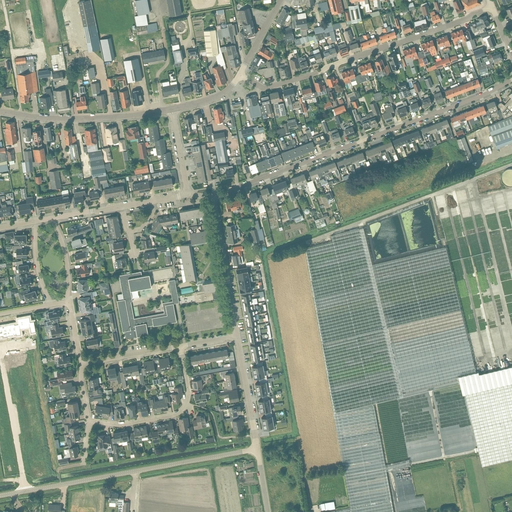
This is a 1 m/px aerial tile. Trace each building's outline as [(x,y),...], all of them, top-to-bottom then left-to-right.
[(100,49),(95,24),(90,0),(87,0),(78,2),(83,26),(88,51),(100,49)] [(179,0),(166,0),(169,16),(182,14),(179,0)] [(343,11),(339,0),(328,0),(332,13),(343,11)] [(361,20),(357,4),(356,0),(350,0),(351,5),(348,6),(351,23),(361,20)] [(356,0),(357,4),(360,4),(364,7),(364,6),(365,12),(369,11),(368,3),(365,4),(364,0),(356,0)] [(463,11),(461,6),(458,0),(456,0),(453,2),(456,8),(458,13),(463,11)] [(461,0),(466,9),(480,3),(478,0),(461,0)] [(318,4),(320,11),(328,9),(326,2),(318,4)] [(238,11),(241,22),(251,19),(249,8),(238,11)] [(290,12),(288,11),(284,8),(276,21),(280,24),(282,25),(285,21),(290,12)] [(372,17),(371,17),(374,29),(379,28),(377,19),(381,17),(380,10),(371,12),(372,17)] [(441,20),(439,15),(438,13),(435,14),(434,11),(430,13),(433,23),(441,20)] [(292,15),(291,16),(292,23),(293,25),(293,28),(296,27),(296,28),(300,27),(302,37),(303,37),(307,36),(306,29),(307,29),(307,26),(305,18),(298,19),(297,14),(292,15)] [(479,21),(482,27),(489,24),(485,15),(478,18),(479,21)] [(412,30),(410,25),(409,24),(405,25),(404,20),(403,21),(402,19),(399,20),(398,17),(394,18),(396,23),(397,28),(402,26),(404,32),(412,30)] [(428,29),(426,21),(425,18),(414,22),(417,32),(428,29)] [(244,31),(245,37),(246,37),(256,34),(251,19),(241,22),(244,31)] [(479,33),(484,32),(482,27),(479,21),(471,24),(472,26),(470,26),(472,31),(478,29),(479,30),(479,33)] [(383,23),(384,28),(385,28),(388,39),(396,36),(394,31),(390,32),(389,30),(388,30),(386,22),(383,23)] [(154,23),(145,25),(147,33),(155,31),(154,23)] [(221,29),(217,30),(219,40),(223,39),(223,37),(230,35),(232,45),(226,46),(227,53),(228,54),(237,52),(237,50),(234,35),(234,34),(238,34),(236,24),(231,24),(232,27),(229,27),(221,29)] [(147,33),(145,25),(135,27),(137,35),(147,33)] [(284,31),(285,37),(293,34),(292,28),(284,31)] [(381,41),(388,39),(385,28),(384,28),(382,29),(383,33),(384,32),(384,34),(379,36),(381,41)] [(207,55),(212,55),(216,54),(216,55),(218,66),(212,68),(216,80),(215,80),(217,85),(226,82),(221,66),(225,64),(221,52),(220,48),(220,47),(219,40),(217,30),(215,30),(215,29),(204,30),(206,49),(207,55)] [(353,39),(350,29),(345,31),(352,51),(359,49),(356,41),(358,40),(357,36),(354,36),(355,40),(352,41),(352,39),(353,39)] [(459,38),(460,42),(463,41),(466,40),(462,29),(456,31),(459,38)] [(248,43),(246,37),(245,37),(244,31),(240,32),(243,45),(248,43)] [(456,31),(450,33),(452,38),(454,44),(457,43),(456,39),(459,38),(456,31)] [(314,35),(316,39),(317,41),(324,38),(322,33),(314,35)] [(293,34),(285,37),(286,43),(294,40),(293,34)] [(447,35),(442,37),(446,47),(447,49),(449,49),(449,46),(450,45),(449,42),(448,40),(447,35)] [(487,36),(482,38),(483,42),(485,41),(487,47),(490,46),(490,47),(491,46),(496,44),(493,36),(489,38),(488,35),(487,36)] [(277,40),(276,39),(272,36),(269,41),(277,45),(277,40)] [(443,51),(447,49),(442,37),(436,39),(438,43),(440,48),(441,49),(443,48),(443,51)] [(109,38),(100,40),(104,61),(114,60),(109,38)] [(432,40),(427,42),(430,49),(433,56),(436,55),(436,51),(432,40)] [(432,56),(433,56),(430,49),(427,42),(421,44),(425,55),(430,53),(432,56)] [(346,47),(345,43),(337,45),(339,51),(341,55),(348,53),(346,47)] [(328,49),(331,56),(337,54),(334,47),(333,44),(330,45),(331,48),(328,49)] [(325,59),(331,56),(328,49),(327,45),(324,47),(325,50),(323,51),(324,54),(325,59)] [(262,46),(258,53),(262,56),(268,60),(269,58),(271,60),(274,54),(273,53),(274,51),(268,48),(266,48),(265,48),(262,46)] [(414,47),(409,49),(413,59),(418,57),(416,51),(414,47)] [(473,51),(475,58),(478,57),(485,55),(482,47),(473,51)] [(152,48),(149,49),(149,52),(151,61),(154,60),(154,61),(158,60),(158,59),(156,51),(153,52),(152,48)] [(197,48),(187,50),(188,56),(197,54),(198,54),(197,48)] [(181,49),(170,51),(173,64),(184,61),(181,49)] [(318,49),(312,51),(316,62),(322,60),(321,55),(318,49)] [(407,64),(407,63),(413,60),(413,59),(409,49),(403,51),(405,58),(402,59),(404,64),(404,65),(407,64)] [(156,51),(158,59),(161,59),(161,60),(165,59),(163,50),(156,51)] [(311,64),(316,62),(312,51),(309,52),(311,55),(308,56),(311,64)] [(491,54),(482,58),(483,62),(481,63),(479,57),(475,58),(480,73),(487,70),(487,69),(486,65),(494,62),(502,59),(499,51),(491,54)] [(151,62),(151,61),(149,52),(142,54),(144,63),(144,62),(147,61),(147,62),(151,62)] [(240,65),(237,52),(228,54),(230,67),(240,65)] [(395,53),(388,56),(388,58),(389,61),(390,61),(393,70),(399,68),(397,63),(399,62),(395,53)] [(299,67),(298,62),(296,54),(294,55),(295,59),(290,60),(292,69),(299,67)] [(258,66),(261,60),(265,62),(267,60),(262,57),(262,58),(256,55),(252,63),(253,64),(251,66),(257,69),(259,67),(258,66)] [(35,71),(34,72),(33,61),(34,61),(33,56),(15,58),(21,102),(29,101),(28,97),(30,97),(29,92),(38,91),(35,71)] [(305,57),(302,58),(301,57),(298,58),(299,63),(300,65),(302,70),(309,67),(307,63),(305,57)] [(448,57),(442,59),(445,66),(451,63),(452,62),(450,57),(448,58),(448,57)] [(134,64),(139,63),(138,58),(124,60),(128,82),(142,79),(140,71),(135,72),(134,64)] [(470,58),(464,61),(465,65),(470,64),(471,67),(473,66),(470,58)] [(381,59),(375,61),(377,65),(378,68),(377,68),(379,74),(383,72),(384,75),(386,74),(387,75),(390,74),(388,70),(387,65),(384,66),(381,59)] [(445,66),(442,59),(434,62),(436,69),(445,66)] [(370,63),(364,65),(367,72),(368,76),(371,74),(374,73),(372,67),(370,63)] [(290,76),(289,71),(288,66),(284,67),(283,65),(279,66),(280,68),(279,68),(281,78),(290,76)] [(358,75),(361,82),(365,81),(364,77),(368,76),(367,72),(364,65),(359,67),(361,74),(358,75)] [(89,78),(95,76),(94,67),(87,68),(89,78)] [(361,82),(358,75),(355,76),(353,69),(347,71),(351,83),(356,81),(357,84),(361,82)] [(351,83),(347,71),(341,73),(345,84),(348,83),(349,87),(352,86),(351,83)] [(62,72),(52,73),(53,76),(54,81),(63,80),(62,72)] [(202,90),(200,82),(203,81),(201,72),(195,73),(196,81),(193,82),(194,92),(195,92),(195,93),(199,92),(199,91),(202,90)] [(480,85),(477,78),(475,72),(473,72),(473,73),(471,73),(473,77),(470,78),(471,81),(473,87),(480,85)] [(212,83),(213,83),(211,78),(208,79),(207,73),(203,75),(205,80),(204,80),(205,83),(204,83),(206,87),(205,87),(207,86),(208,89),(214,87),(212,83)] [(126,75),(116,76),(117,81),(123,80),(124,85),(128,84),(126,75)] [(464,83),(467,90),(473,87),(471,81),(467,82),(466,79),(467,78),(466,75),(462,77),(463,80),(464,83)] [(333,76),(326,78),(329,86),(338,83),(336,78),(334,79),(333,76)] [(189,82),(191,82),(190,77),(184,79),(186,84),(181,85),(182,89),(183,95),(192,93),(190,87),(189,82)] [(427,88),(432,86),(429,77),(424,80),(427,88)] [(321,80),(314,82),(318,95),(326,93),(324,85),(322,85),(321,80)] [(106,101),(105,94),(100,94),(98,82),(91,83),(92,92),(96,91),(98,107),(107,106),(106,101)] [(451,88),(453,95),(460,92),(458,86),(457,83),(456,84),(450,86),(451,88)] [(458,86),(460,92),(467,90),(464,83),(458,86)] [(169,85),(171,94),(171,93),(174,93),(175,94),(179,93),(177,84),(169,85)] [(171,94),(169,85),(162,87),(164,96),(164,95),(167,94),(168,95),(171,94)] [(76,102),(77,108),(86,107),(85,100),(84,96),(86,95),(85,91),(84,91),(84,87),(80,88),(80,92),(81,98),(76,99),(76,102)] [(300,100),(301,107),(303,112),(307,111),(304,100),(315,97),(313,90),(311,90),(310,87),(301,90),(303,96),(299,97),(300,100)] [(434,94),(435,97),(436,101),(443,99),(442,97),(444,96),(444,97),(443,95),(442,95),(439,87),(435,88),(436,92),(433,93),(434,94)] [(14,98),(13,93),(13,89),(1,91),(1,88),(0,88),(0,96),(2,96),(2,99),(14,98)] [(50,106),(50,105),(54,105),(53,100),(52,93),(51,93),(50,88),(45,89),(47,97),(40,98),(41,108),(50,106)] [(293,88),(288,89),(293,108),(293,109),(301,107),(300,100),(294,102),(293,96),(295,95),(293,88)] [(447,97),(453,95),(451,88),(444,91),(447,97)] [(70,109),(69,104),(67,89),(53,91),(54,101),(55,106),(57,105),(58,111),(70,109)] [(288,89),(283,90),(284,95),(285,98),(286,101),(287,101),(288,102),(288,104),(290,109),(293,108),(288,89)] [(118,103),(116,90),(112,90),(110,91),(111,99),(112,104),(113,109),(119,108),(118,103)] [(140,90),(131,91),(134,105),(142,103),(141,95),(140,90)] [(328,92),(333,107),(337,105),(335,100),(336,99),(333,90),(328,92)] [(130,106),(129,101),(128,101),(127,91),(120,92),(122,107),(130,106)] [(501,112),(511,100),(511,91),(509,95),(511,97),(504,105),(501,103),(498,104),(500,109),(501,112)] [(279,100),(278,96),(277,92),(270,93),(272,102),(273,102),(276,113),(280,113),(281,116),(286,114),(283,103),(278,104),(277,101),(279,100)] [(259,103),(258,103),(261,115),(272,112),(270,102),(269,98),(268,94),(260,96),(262,105),(259,105),(259,103)] [(431,104),(429,99),(428,94),(424,95),(425,97),(421,99),(424,106),(431,104)] [(256,95),(245,97),(246,100),(246,101),(247,106),(247,107),(248,106),(251,106),(253,117),(256,116),(261,115),(258,103),(257,103),(256,96),(256,95)] [(408,113),(406,108),(405,107),(402,100),(398,101),(401,108),(397,110),(400,116),(408,113)] [(419,108),(417,104),(416,100),(413,101),(414,103),(410,105),(411,106),(413,111),(419,108)] [(511,100),(501,112),(504,119),(511,114),(511,112),(508,109),(511,107),(511,105),(511,100)] [(494,101),(486,104),(488,108),(489,110),(488,111),(489,114),(496,112),(497,115),(498,114),(499,117),(499,118),(500,120),(504,119),(501,112),(500,109),(497,111),(496,108),(496,106),(494,101)] [(242,106),(241,102),(231,104),(232,109),(232,108),(233,112),(238,111),(238,107),(242,106)] [(367,116),(371,127),(377,124),(374,115),(380,112),(376,102),(370,104),(373,112),(371,112),(371,115),(367,117),(367,116)] [(395,113),(392,105),(391,103),(387,104),(388,107),(385,108),(386,112),(383,114),(386,121),(393,119),(391,113),(394,112),(394,113),(395,113)] [(344,105),(334,109),(331,110),(333,116),(336,115),(335,114),(345,110),(344,105)] [(479,114),(486,112),(485,111),(483,105),(477,108),(479,114)] [(221,107),(213,109),(214,112),(213,112),(213,113),(213,116),(214,117),(214,116),(215,123),(223,121),(222,115),(223,115),(223,111),(221,111),(221,107)] [(477,108),(470,110),(475,123),(479,122),(478,119),(477,119),(475,115),(479,114),(477,108)] [(470,110),(463,113),(466,119),(468,118),(471,125),(475,123),(470,110)] [(193,115),(194,120),(195,120),(195,124),(202,122),(201,113),(193,115)] [(371,127),(367,116),(361,118),(359,113),(356,115),(358,120),(361,119),(364,129),(371,127)] [(457,115),(459,122),(462,128),(466,127),(465,124),(464,124),(463,120),(466,119),(463,113),(457,115)] [(511,114),(504,119),(500,120),(488,126),(492,136),(494,143),(496,148),(511,141),(511,114)] [(459,122),(457,115),(450,118),(454,126),(457,125),(456,123),(459,122)] [(197,130),(195,124),(195,120),(194,120),(192,120),(191,118),(184,119),(186,131),(186,130),(186,129),(190,129),(190,130),(193,129),(193,130),(197,130)] [(446,119),(440,121),(443,128),(446,127),(448,133),(449,134),(445,136),(447,140),(453,137),(451,132),(449,125),(448,124),(446,119)] [(434,124),(436,130),(439,129),(442,136),(445,135),(442,128),(443,128),(440,121),(434,124)] [(17,143),(14,126),(14,122),(6,123),(7,128),(5,128),(7,144),(17,143)] [(352,126),(350,122),(347,123),(348,126),(344,127),(347,136),(354,133),(352,126)] [(284,128),(277,129),(279,137),(289,133),(287,123),(283,124),(284,128)] [(427,126),(430,132),(433,131),(437,143),(441,142),(440,138),(439,139),(436,130),(434,124),(427,126)] [(149,132),(149,133),(157,132),(157,129),(158,129),(157,125),(148,127),(149,132)] [(52,138),(51,131),(50,126),(44,127),(45,132),(46,139),(52,138)] [(139,137),(138,131),(137,126),(128,128),(129,131),(126,132),(127,139),(130,138),(130,139),(139,137)] [(243,137),(253,134),(258,132),(256,126),(252,128),(252,127),(241,130),(243,137)] [(430,141),(426,143),(428,149),(435,146),(429,133),(430,132),(427,126),(421,129),(423,135),(427,134),(430,141)] [(118,142),(116,127),(105,128),(106,134),(107,143),(118,142)] [(30,133),(30,128),(23,128),(22,128),(22,136),(24,136),(24,141),(26,142),(30,142),(30,141),(33,141),(32,134),(30,134),(30,133)] [(64,129),(64,134),(65,144),(69,144),(71,158),(79,157),(76,139),(75,139),(74,136),(72,136),(71,129),(64,129)] [(97,143),(95,134),(94,129),(85,130),(87,145),(93,177),(99,176),(106,175),(107,175),(102,150),(98,150),(97,143)] [(340,138),(339,134),(337,129),(330,132),(331,136),(333,141),(340,138)] [(33,149),(35,162),(45,160),(43,148),(42,149),(40,139),(41,139),(40,135),(40,130),(33,131),(34,136),(34,139),(33,139),(34,144),(37,144),(38,148),(33,149)] [(412,132),(414,139),(417,138),(419,143),(423,142),(420,135),(418,130),(412,132)] [(157,132),(149,133),(150,141),(155,140),(158,140),(158,136),(159,136),(158,132),(157,132)] [(214,141),(221,140),(225,139),(224,132),(218,133),(213,134),(214,141)] [(405,135),(409,144),(412,143),(416,153),(419,152),(414,139),(412,132),(405,135)] [(326,143),(325,139),(324,137),(323,133),(313,137),(315,143),(318,142),(319,146),(326,143)] [(296,155),(291,140),(289,135),(284,137),(284,138),(287,137),(290,145),(286,147),(290,157),(296,155)] [(304,140),(306,144),(308,150),(314,148),(314,147),(314,148),(312,141),(308,143),(306,139),(307,139),(306,135),(303,136),(304,140)] [(399,137),(402,144),(405,143),(409,152),(412,151),(409,144),(405,135),(399,137)] [(401,144),(402,144),(399,137),(392,140),(394,145),(396,149),(399,148),(400,151),(401,151),(403,150),(401,144)] [(456,140),(457,140),(465,163),(473,161),(464,137),(456,140)] [(125,139),(118,140),(120,151),(127,150),(125,139)] [(155,140),(156,147),(164,146),(163,143),(164,143),(164,139),(158,140),(155,140)] [(302,152),(300,146),(296,147),(295,143),(294,139),(291,140),(296,155),(302,152)] [(218,162),(224,161),(221,140),(214,141),(218,162)] [(384,143),(387,150),(390,148),(395,160),(398,159),(392,146),(391,141),(384,143)] [(144,142),(138,143),(141,158),(146,157),(144,142)] [(273,146),(272,146),(271,146),(269,142),(268,142),(271,149),(270,149),(273,156),(276,163),(282,160),(280,154),(278,149),(275,150),(274,147),(273,146)] [(290,157),(286,147),(285,143),(282,144),(284,149),(281,151),(282,153),(281,153),(284,159),(290,157)] [(384,143),(378,146),(382,156),(385,154),(387,161),(390,160),(386,150),(387,150),(384,143)] [(446,143),(439,145),(443,156),(450,154),(446,143)] [(267,158),(270,165),(276,163),(273,156),(270,158),(265,144),(262,145),(263,146),(266,155),(267,158)] [(300,146),(302,152),(308,150),(306,144),(300,146)] [(161,154),(165,153),(164,150),(165,150),(165,146),(164,146),(156,147),(157,155),(161,154)] [(372,148),(374,155),(377,154),(379,160),(383,159),(381,156),(382,156),(378,146),(372,148)] [(111,160),(109,148),(103,149),(105,161),(111,160)] [(374,155),(372,148),(365,151),(367,155),(368,157),(370,156),(373,163),(376,161),(374,155)] [(24,151),(26,172),(33,171),(31,150),(24,151)] [(254,151),(251,152),(258,170),(264,167),(262,161),(258,162),(254,151)] [(170,152),(165,153),(161,154),(162,161),(171,160),(171,159),(170,159),(170,156),(170,152)] [(252,172),(258,170),(251,152),(249,153),(251,156),(249,157),(250,161),(252,164),(250,165),(249,163),(244,165),(247,174),(250,172),(252,171),(252,172),(251,172),(252,172)] [(356,154),(358,161),(365,158),(362,152),(356,154)] [(350,157),(352,163),(355,162),(357,166),(359,165),(358,161),(356,154),(350,157)] [(343,159),(346,166),(349,165),(351,171),(354,169),(352,163),(350,157),(343,159)] [(264,167),(270,165),(267,158),(262,161),(264,167)] [(339,168),(346,166),(343,159),(337,161),(339,168)] [(171,160),(162,161),(164,168),(167,168),(172,167),(172,166),(171,167),(171,163),(172,163),(171,160)] [(328,164),(330,170),(334,169),(336,176),(339,175),(335,162),(328,164)] [(322,166),(325,175),(328,174),(329,176),(332,175),(330,171),(330,170),(328,164),(322,166)] [(148,172),(147,165),(133,168),(135,175),(148,172)] [(230,169),(225,170),(227,177),(234,176),(233,169),(232,165),(229,166),(230,169)] [(315,169),(320,180),(323,179),(324,182),(327,181),(325,176),(325,175),(322,166),(315,169)] [(511,168),(510,169),(507,169),(505,170),(503,172),(502,174),(501,177),(501,180),(502,182),(504,184),(506,186),(508,187),(511,187),(511,186),(511,168)] [(320,180),(315,169),(309,171),(312,181),(315,180),(317,183),(320,182),(320,180)] [(58,170),(49,172),(52,189),(61,187),(58,170)] [(202,181),(211,180),(210,174),(198,177),(198,178),(197,179),(198,183),(202,182),(202,181)] [(304,174),(297,176),(301,188),(302,190),(305,189),(303,184),(307,183),(305,179),(304,174)] [(99,176),(99,178),(100,184),(107,183),(106,175),(99,176)] [(292,190),(295,200),(299,198),(295,188),(297,187),(298,188),(300,188),(301,188),(297,176),(291,179),(292,183),(294,189),(292,190)] [(279,183),(283,193),(288,191),(292,201),(295,200),(292,190),(289,191),(285,181),(279,183)] [(276,195),(273,196),(276,203),(279,201),(277,196),(283,194),(283,193),(279,183),(273,186),(274,190),(276,195)] [(74,196),(72,196),(73,201),(75,201),(75,203),(84,202),(83,198),(86,197),(86,192),(85,189),(84,184),(80,185),(81,190),(79,190),(74,191),(74,195),(74,196)] [(260,195),(262,201),(264,200),(263,198),(270,195),(269,192),(267,188),(261,190),(262,194),(260,195)] [(99,199),(99,194),(98,189),(93,190),(93,191),(89,192),(90,200),(99,199)] [(256,192),(249,194),(251,199),(251,201),(253,205),(255,204),(254,200),(258,198),(260,204),(263,203),(262,201),(260,195),(259,194),(257,195),(256,192)] [(69,195),(62,196),(64,206),(66,205),(70,204),(69,195)] [(34,206),(33,196),(26,197),(27,203),(18,204),(20,213),(21,214),(23,213),(24,212),(31,211),(30,207),(34,206)] [(56,198),(57,206),(62,206),(64,206),(62,196),(56,198)] [(13,214),(12,209),(15,208),(14,199),(6,200),(6,203),(8,215),(12,215),(13,214)] [(43,200),(45,209),(49,208),(51,208),(49,199),(43,200)] [(40,209),(45,209),(43,200),(37,201),(38,207),(37,207),(38,210),(40,210),(40,209)] [(244,207),(242,200),(226,203),(228,211),(244,207)] [(289,212),(287,213),(290,220),(292,219),(301,215),(298,208),(289,212)] [(177,214),(170,215),(172,224),(178,222),(177,214)] [(163,216),(165,225),(172,224),(170,215),(163,216)] [(165,225),(163,216),(157,218),(153,223),(160,228),(162,225),(165,225)] [(70,228),(67,229),(69,237),(74,235),(84,232),(94,228),(94,227),(92,222),(88,223),(89,225),(76,230),(75,226),(74,227),(74,226),(70,227),(70,228)] [(160,228),(153,223),(150,228),(154,231),(157,233),(160,228)] [(226,244),(229,243),(237,242),(234,225),(231,225),(226,226),(228,236),(225,237),(226,244)] [(345,479),(386,472),(410,466),(409,459),(385,465),(374,405),(350,410),(350,409),(396,398),(460,383),(463,395),(464,395),(465,394),(480,455),(483,466),(511,459),(511,366),(479,374),(478,372),(476,372),(462,314),(460,308),(445,247),(372,265),(363,227),(331,235),(332,241),(305,248),(306,248),(322,341),(334,413),(337,432),(337,433),(345,479)] [(106,241),(109,241),(113,240),(113,237),(121,235),(120,230),(108,232),(109,237),(106,238),(106,241)] [(13,232),(4,233),(5,238),(14,238),(15,243),(26,243),(26,235),(13,235),(13,232)] [(84,232),(74,235),(75,238),(72,240),(72,242),(71,242),(73,247),(78,246),(78,245),(87,242),(85,238),(86,238),(84,232)] [(156,235),(149,233),(142,235),(142,238),(143,238),(143,240),(141,240),(142,247),(147,246),(150,245),(152,245),(151,241),(153,241),(152,236),(156,237),(156,235)] [(116,239),(113,240),(109,241),(109,244),(113,243),(115,252),(119,252),(119,251),(124,250),(122,241),(116,242),(116,239)] [(177,252),(180,251),(190,250),(189,244),(176,246),(177,252)] [(16,257),(21,257),(26,257),(26,249),(20,249),(20,245),(12,246),(12,250),(16,250),(16,257)] [(169,245),(166,246),(156,248),(157,251),(145,253),(146,256),(144,257),(145,262),(156,260),(155,254),(158,254),(157,253),(166,251),(166,252),(170,251),(169,245)] [(234,265),(239,264),(240,264),(240,261),(243,260),(241,250),(243,250),(242,245),(233,247),(234,252),(237,251),(238,255),(232,256),(234,265)] [(91,247),(88,247),(82,249),(83,252),(74,254),(76,262),(86,259),(85,252),(92,250),(91,247)] [(127,265),(125,258),(122,258),(121,254),(122,254),(122,253),(114,255),(116,263),(117,263),(118,266),(127,265)] [(22,260),(14,262),(16,270),(19,269),(19,272),(22,272),(26,272),(26,271),(29,270),(29,269),(29,265),(28,266),(28,264),(24,265),(24,263),(23,264),(22,260)] [(91,269),(92,268),(92,263),(83,264),(83,268),(77,269),(78,276),(81,275),(82,276),(84,276),(85,275),(89,274),(88,269),(91,269)] [(118,300),(117,301),(122,332),(125,331),(126,338),(127,338),(132,337),(135,337),(135,336),(137,336),(147,334),(148,334),(146,326),(153,325),(153,326),(154,326),(176,321),(176,322),(174,306),(173,304),(175,303),(177,303),(178,303),(179,303),(176,283),(175,280),(174,280),(169,281),(172,296),(173,301),(163,303),(164,313),(156,315),(140,317),(134,319),(131,301),(132,301),(132,299),(130,291),(131,291),(136,290),(139,289),(151,287),(150,279),(149,274),(142,276),(141,271),(138,272),(131,273),(119,275),(120,280),(120,284),(122,283),(123,292),(122,292),(122,294),(117,295),(118,300)] [(25,274),(14,276),(15,280),(16,283),(20,283),(21,286),(24,286),(28,286),(28,285),(32,284),(30,277),(24,278),(24,275),(25,274)] [(79,290),(87,290),(86,280),(78,280),(78,286),(77,286),(78,289),(79,289),(79,290)] [(211,291),(218,290),(217,281),(209,282),(211,291)] [(202,283),(204,293),(211,291),(209,282),(202,283)] [(30,292),(29,289),(18,292),(20,299),(25,297),(26,301),(37,297),(35,291),(30,292)] [(211,291),(213,299),(220,298),(218,290),(211,291)] [(78,299),(78,300),(78,301),(78,302),(78,303),(79,303),(79,304),(80,304),(80,305),(90,303),(89,299),(94,298),(93,296),(97,295),(96,291),(93,292),(90,292),(85,293),(85,297),(84,297),(79,298),(79,300),(78,300),(78,299)] [(211,291),(204,293),(198,294),(197,294),(198,302),(213,299),(211,291)] [(88,311),(89,315),(94,314),(99,313),(97,307),(91,308),(90,303),(80,305),(81,306),(80,307),(80,306),(79,306),(79,307),(79,308),(80,309),(80,310),(80,311),(81,311),(82,312),(88,311)] [(49,319),(60,318),(60,315),(61,314),(60,312),(59,312),(59,311),(56,311),(55,310),(53,311),(53,312),(48,313),(49,319)] [(81,327),(92,325),(91,319),(95,318),(94,314),(89,315),(85,315),(86,319),(80,320),(81,323),(80,324),(81,327)] [(24,318),(23,318),(25,328),(30,327),(31,332),(31,333),(36,332),(34,321),(30,322),(29,317),(24,318)] [(15,324),(14,325),(16,335),(21,334),(20,329),(25,328),(23,318),(17,319),(18,324),(15,324)] [(55,324),(47,325),(45,326),(46,332),(51,331),(52,337),(59,336),(64,335),(62,327),(57,328),(57,324),(55,324)] [(93,331),(92,325),(81,327),(81,331),(82,331),(83,334),(89,333),(89,337),(94,336),(98,335),(97,330),(93,331)] [(65,341),(60,342),(58,343),(58,339),(49,341),(50,347),(51,348),(54,347),(55,351),(59,350),(60,351),(62,350),(62,349),(66,349),(65,341)] [(98,346),(97,341),(97,339),(86,341),(87,344),(88,348),(91,347),(92,348),(98,346)] [(70,357),(65,357),(63,358),(62,354),(54,355),(55,361),(59,360),(60,366),(71,364),(70,357)] [(156,363),(158,372),(161,371),(160,368),(170,367),(170,368),(168,358),(163,359),(163,360),(159,361),(159,360),(159,362),(156,363)] [(158,372),(156,363),(153,363),(153,361),(153,362),(149,363),(149,361),(143,362),(144,368),(142,368),(143,376),(146,375),(145,372),(154,371),(155,373),(158,372)] [(252,369),(253,373),(263,371),(262,365),(263,365),(262,362),(256,363),(256,366),(252,367),(252,369)] [(130,365),(131,374),(135,374),(136,376),(139,375),(140,383),(141,383),(144,382),(144,381),(143,376),(142,368),(138,369),(137,365),(134,365),(134,364),(130,365)] [(120,372),(122,383),(123,388),(126,387),(125,378),(127,377),(127,375),(131,374),(130,365),(125,366),(126,367),(123,367),(123,371),(120,372)] [(118,383),(122,383),(120,372),(119,371),(116,372),(115,368),(108,369),(108,374),(110,381),(117,379),(118,383)] [(50,386),(51,386),(62,384),(61,380),(73,378),(73,377),(73,376),(73,374),(72,374),(72,370),(57,373),(58,379),(49,381),(50,386)] [(223,371),(220,372),(221,375),(223,375),(223,377),(225,377),(226,381),(235,379),(233,372),(228,373),(228,370),(223,371)] [(263,371),(253,373),(253,376),(254,376),(254,378),(258,377),(259,380),(267,379),(265,370),(263,371)] [(212,373),(203,375),(196,376),(196,380),(192,380),(194,388),(202,387),(201,382),(203,382),(204,381),(204,378),(206,378),(207,377),(206,375),(208,375),(208,377),(210,376),(211,378),(213,378),(212,373)] [(93,380),(88,380),(90,389),(93,388),(93,392),(94,395),(99,394),(102,394),(100,387),(98,387),(98,383),(101,382),(100,377),(97,378),(92,378),(93,380)] [(224,391),(227,391),(231,390),(231,387),(236,386),(235,379),(226,381),(223,381),(224,388),(223,388),(224,391)] [(255,386),(256,390),(268,387),(267,379),(259,380),(259,383),(255,384),(255,386)] [(66,383),(60,385),(61,389),(61,392),(65,391),(66,395),(71,394),(71,395),(76,394),(76,393),(75,389),(74,386),(72,386),(67,387),(66,383)] [(172,394),(172,397),(173,402),(180,400),(179,394),(182,393),(181,387),(174,388),(175,393),(172,394)] [(269,393),(268,387),(256,390),(256,393),(257,393),(257,395),(261,394),(262,397),(269,396),(268,393),(269,393)] [(196,403),(199,402),(199,404),(202,406),(205,405),(204,401),(207,401),(205,394),(209,394),(208,389),(201,390),(202,393),(194,395),(196,403)] [(227,391),(224,391),(220,392),(221,397),(226,396),(226,397),(229,397),(230,401),(238,399),(237,392),(228,394),(227,391)] [(158,400),(161,411),(166,410),(166,409),(168,409),(167,403),(170,402),(170,404),(171,404),(169,394),(165,395),(165,396),(163,397),(163,399),(158,400)] [(263,400),(258,401),(259,403),(258,403),(259,407),(270,405),(272,404),(270,396),(269,396),(262,397),(263,400)] [(135,398),(136,400),(137,404),(138,409),(140,408),(142,415),(148,414),(146,403),(142,404),(142,400),(140,400),(139,398),(138,397),(135,398)] [(161,411),(158,400),(155,401),(154,398),(152,399),(152,397),(148,398),(149,408),(150,408),(149,406),(152,406),(154,413),(161,411)] [(69,410),(79,409),(78,405),(77,405),(77,401),(72,402),(68,403),(69,410)] [(124,417),(123,412),(123,408),(126,407),(125,401),(119,402),(119,404),(118,405),(119,408),(114,409),(116,419),(124,417)] [(136,415),(134,404),(127,406),(128,414),(130,414),(130,416),(136,415)] [(94,416),(102,417),(103,406),(101,406),(96,405),(94,416)] [(103,406),(102,417),(108,417),(109,415),(110,415),(113,415),(112,410),(111,405),(110,406),(106,405),(106,407),(103,406)] [(271,410),(270,405),(259,407),(260,410),(260,412),(265,411),(265,414),(272,413),(271,410)] [(233,417),(236,416),(238,416),(237,414),(241,413),(240,406),(228,408),(229,411),(232,411),(233,417)] [(79,409),(69,410),(70,417),(66,418),(62,419),(62,423),(75,421),(74,417),(80,416),(79,413),(80,412),(79,409)] [(272,413),(265,414),(266,417),(261,418),(262,420),(261,420),(262,424),(272,422),(271,416),(272,416),(272,413)] [(193,421),(194,429),(202,427),(206,426),(206,422),(207,422),(206,415),(204,416),(204,415),(203,414),(200,414),(200,415),(196,416),(197,421),(193,422),(193,421)] [(236,416),(233,417),(226,418),(226,422),(232,421),(234,430),(241,429),(240,422),(243,422),(242,419),(237,420),(236,416)] [(178,428),(178,431),(180,431),(180,430),(186,429),(187,437),(193,436),(192,432),(191,427),(188,427),(187,418),(179,419),(180,427),(178,428)] [(179,435),(178,431),(178,428),(174,429),(172,421),(169,422),(169,423),(165,424),(167,434),(174,433),(175,436),(179,435)] [(273,427),(272,422),(262,424),(263,427),(263,429),(268,428),(268,431),(275,430),(274,427),(273,427)] [(69,434),(79,432),(78,426),(71,427),(70,423),(64,424),(65,430),(68,430),(69,434)] [(167,434),(165,424),(161,425),(161,423),(157,424),(158,431),(151,433),(152,440),(160,438),(159,436),(167,434)] [(140,427),(142,437),(147,436),(147,439),(152,438),(151,431),(147,432),(146,426),(140,427)] [(131,435),(132,441),(136,441),(139,441),(139,440),(142,440),(141,437),(142,437),(140,427),(133,428),(134,434),(131,435)] [(127,430),(120,431),(122,441),(129,440),(127,430)] [(115,443),(122,441),(120,431),(113,433),(115,443)] [(80,438),(79,432),(69,434),(70,438),(67,439),(68,444),(69,444),(74,443),(73,440),(80,438)] [(110,441),(109,436),(103,437),(102,435),(103,435),(102,435),(98,436),(99,441),(98,441),(98,442),(95,443),(94,450),(99,449),(99,448),(107,447),(108,453),(112,452),(110,441)] [(71,457),(73,456),(78,455),(77,451),(78,451),(77,447),(72,448),(72,445),(68,446),(70,453),(68,454),(69,457),(70,457),(71,457)] [(393,511),(386,472),(345,479),(350,507),(350,508),(351,511),(393,511)] [(109,492),(109,497),(109,502),(116,503),(116,500),(118,500),(118,499),(119,499),(117,511),(128,511),(129,502),(123,502),(124,496),(118,495),(118,493),(109,492)]
